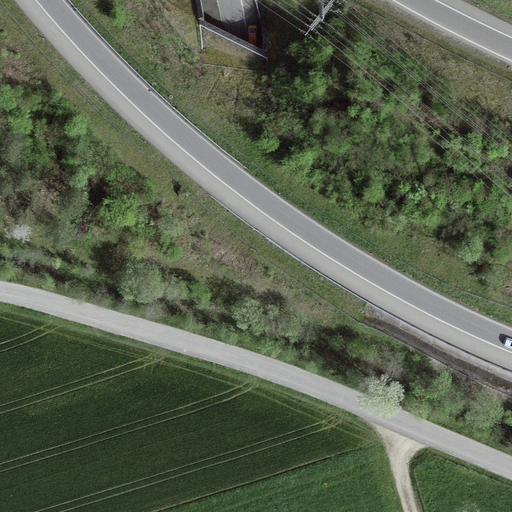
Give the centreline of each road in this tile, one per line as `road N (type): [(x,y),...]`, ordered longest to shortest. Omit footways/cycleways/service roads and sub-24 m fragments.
road 1 (motorway): [(47,0),(136,95),(246,190),(388,283),(511,342)]
road 2 (unclassified): [(0,289),(248,364),(511,461)]
road 3 (motorway): [(0,170),(511,269)]
road 4 (motorway): [(511,202),(0,104)]
road 5 (motorway): [(0,309),(113,277),(194,191),(228,120),(234,36),(227,0)]
